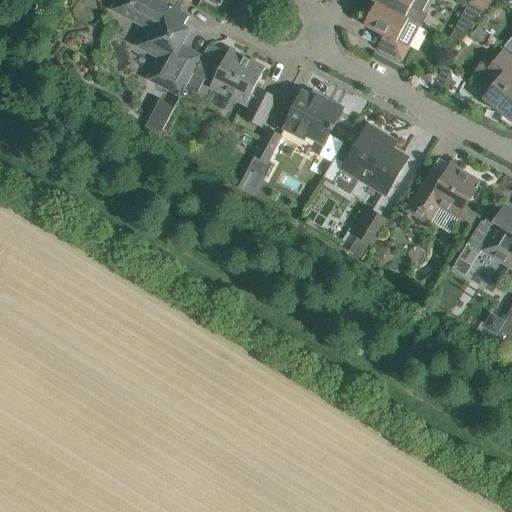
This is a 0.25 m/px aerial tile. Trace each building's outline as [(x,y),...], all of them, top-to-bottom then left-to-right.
[(190,29),(184,26),(189,16),(157,0),(116,0),(112,10),(146,28),(136,46),(159,58),(148,80),(181,97),(203,56),(202,55),(202,56),(181,46),(190,29)] [(421,26),(374,0),(373,2),(376,3),(364,25),(384,36),(377,48),(402,62),(421,26)] [(427,14),(423,12),(428,0),(373,0),(374,0),(421,26),(427,14)] [(494,0),(471,0),(470,3),(488,12),(497,1),(494,0)] [(265,68),(229,50),(210,89),(250,109),(244,119),(260,127),(276,97),(261,90),(263,85),(258,82),(265,68)] [(511,57),(504,51),(485,74),(497,83),(488,94),(490,95),(484,106),(510,119),(511,117),(511,57)] [(396,72),(400,65),(375,52),(372,59),(396,72)] [(322,101),(302,92),(283,129),(304,140),(306,136),(324,146),(344,108),(324,98),(322,101)] [(333,185),(350,196),(360,180),(386,195),(408,159),(391,149),(396,142),(369,126),(351,156),(346,164),(333,185)] [(273,164),(268,161),(281,137),(269,131),(239,186),(256,195),(273,164)] [(326,158),(333,162),(341,149),(334,145),(326,158)] [(341,150),(336,158),(346,164),(351,156),(341,150)] [(440,207),(459,218),(477,190),(472,187),(476,180),(452,165),(440,184),(428,176),(407,211),(429,225),(440,207)] [(511,208),(505,204),(496,219),(489,215),(486,219),(484,217),(466,246),(480,254),(482,250),(511,268),(511,208)] [(369,210),(354,235),(358,237),(372,245),(387,220),(369,210)] [(460,257),(452,269),(466,277),(473,265),(460,257)] [(511,310),(493,340),(504,347),(511,333),(511,310)]
